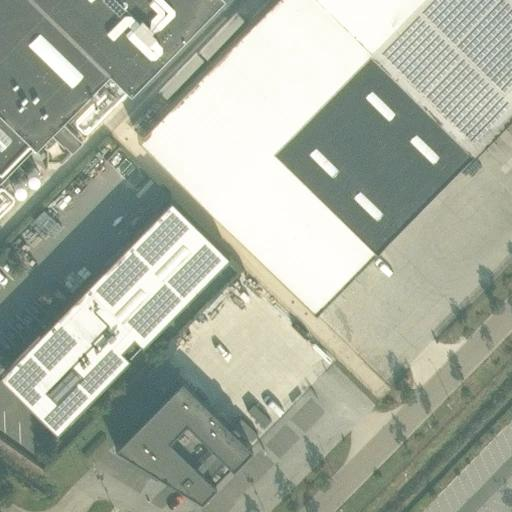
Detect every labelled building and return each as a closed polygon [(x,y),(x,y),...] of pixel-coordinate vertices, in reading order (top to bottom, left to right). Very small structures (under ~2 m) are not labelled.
[(0,0),(0,124),(25,148),(34,138),(45,127),(71,153),(82,142),(55,115),(106,64),(127,85),(210,0),(0,0)] [(374,249),(472,148),(511,107),(511,0),(321,0),(369,46),(270,147),(374,249)] [(170,196),(11,359),(0,370),(0,374),(56,430),(69,416),(229,254),(170,196)] [(146,371),(159,385),(175,369),(162,355),(146,371)] [(250,447),(180,377),(114,445),(200,498),(250,447)]
